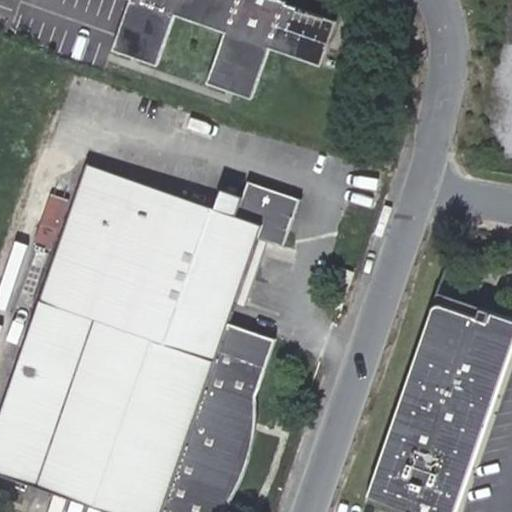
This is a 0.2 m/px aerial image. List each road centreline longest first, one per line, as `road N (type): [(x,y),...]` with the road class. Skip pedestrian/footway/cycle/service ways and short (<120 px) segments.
road 1 (unclassified): [(308,511),(420,185)]
road 2 (unclassified): [(420,185),(444,100),(446,47),(434,0)]
